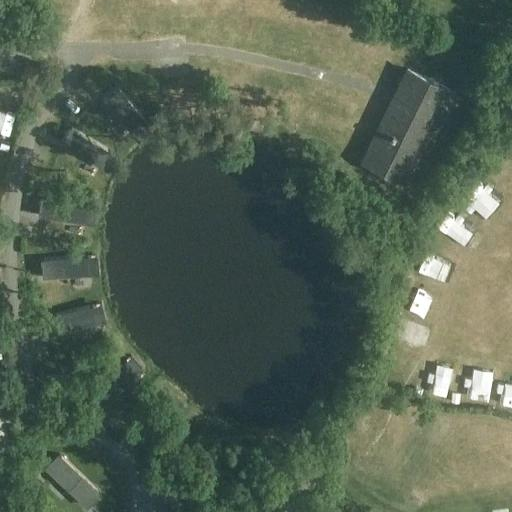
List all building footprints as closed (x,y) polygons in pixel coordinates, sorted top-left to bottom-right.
[(395,90),(389,101),(360,161),(406,184),(423,149),(430,153),(430,152),(460,93),(406,66),(395,90)] [(119,90),(108,101),(141,132),(152,121),(119,90)] [(0,134),(18,135),(19,115),(0,114),(0,134)] [(77,138),(75,155),(113,161),(115,145),(77,138)] [(0,162),(0,176),(7,178),(12,157),(2,155),(0,162)] [(97,207),(54,209),(55,220),(97,218),(97,207)] [(462,246),(471,228),(451,218),(442,236),(462,246)] [(95,271),(94,253),(52,255),(53,273),(95,271)] [(435,313),(440,298),(416,289),(411,304),(435,313)] [(393,342),(415,347),(420,329),(398,324),(393,342)] [(101,401),(116,408),(134,366),(118,360),(101,401)] [(493,393),(493,361),(472,360),(472,393),(493,393)] [(454,430),(467,429),(466,409),(453,409),(454,430)] [(353,412),(345,426),(369,438),(376,424),(353,412)] [(475,414),(473,442),(492,443),(494,415),(475,414)] [(62,446),(55,464),(94,481),(102,464),(62,446)] [(416,511),(419,506),(405,498),(397,511),(416,511)] [(51,511),(28,503),(24,511),(51,511)]
